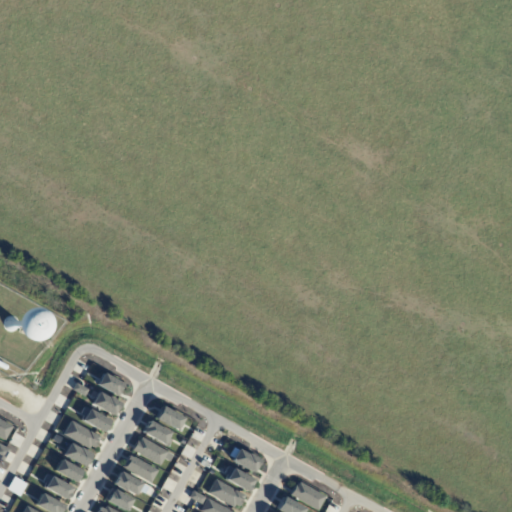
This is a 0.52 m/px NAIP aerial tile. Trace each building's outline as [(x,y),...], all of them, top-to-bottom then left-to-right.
[(0,338),(25,339),(26,309),(0,309),(0,338)] [(101,373),(95,385),(116,397),(123,385),(101,373)] [(74,383),(70,390),(82,397),(86,390),(74,383)] [(106,396),(105,397),(96,392),(89,404),(111,416),(119,403),(106,396)] [(82,406),(78,414),(83,416),(80,421),(102,433),(108,421),(82,406)] [(160,406),(153,419),(165,426),(166,425),(175,430),(182,418),(160,406)] [(0,420),(0,438),(3,440),(11,427),(0,420)] [(99,437),(93,448),(89,446),(87,449),(61,435),(69,421),(99,437)] [(169,433),(167,438),(170,440),(166,447),(140,433),(147,421),(169,433)] [(140,438),(137,442),(135,441),(130,450),(158,466),(165,452),(140,438)] [(68,444),(61,455),(82,467),(89,454),(77,447),(76,449),(68,444)] [(0,445),(0,459),(2,461),(8,450),(0,445)] [(258,460),(251,473),(229,461),(231,458),(227,456),(232,448),(236,450),(236,449),(245,454),(246,453),(258,460)] [(127,456),(121,468),(130,473),(129,474),(136,478),(137,477),(148,483),(156,470),(132,457),(131,458),(127,456)] [(59,460),(53,471),(73,483),(80,471),(59,460)] [(227,466),(222,473),(227,476),(224,480),(245,492),(252,480),(227,466)] [(140,484),(133,496),(124,490),(123,492),(111,485),(118,472),(140,484)] [(45,473),(41,481),(45,483),(43,488),(64,500),(66,497),(66,498),(71,490),(70,489),(71,488),(45,473)] [(25,484),(18,497),(5,490),(13,477),(25,484)] [(244,496),(237,506),(233,504),(231,508),(205,493),(213,479),(244,496)] [(297,482),(295,487),(293,486),(288,495),(316,511),(323,497),(297,482)] [(109,488),(103,500),(124,511),(131,500),(109,488)] [(191,491),(188,498),(199,504),(203,497),(191,491)] [(40,493),(33,505),(45,511),(58,511),(62,506),(40,493)] [(282,497),(274,510),(278,511),(301,511),(303,509),(282,497)] [(229,511),(205,498),(198,511),(199,511),(229,511)]
